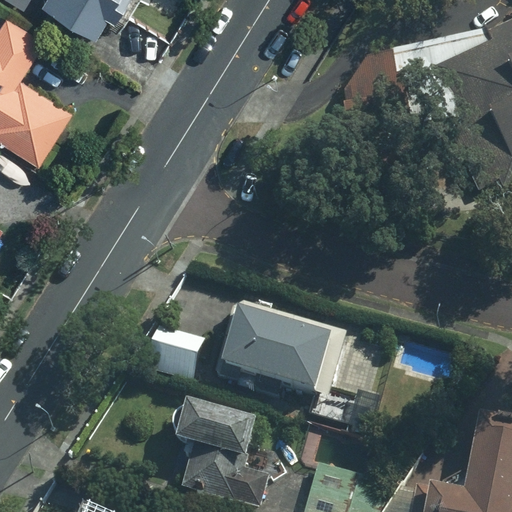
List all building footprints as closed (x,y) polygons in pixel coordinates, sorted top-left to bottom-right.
[(25,0),(4,0),(19,9),(25,0)] [(123,0),(46,0),(41,10),(90,38),(102,17),(111,22),(123,0)] [(0,142),(35,164),(67,111),(15,80),(39,39),(1,17),(0,18),(0,142)] [(511,23),(361,73),(342,95),(348,160),(389,191),(482,204),(511,189),(511,23)] [(328,347),(232,322),(218,379),(314,403),(328,347)] [(205,345),(157,333),(146,377),(195,389),(205,345)] [(190,456),(179,494),(244,511),(258,511),(266,482),(237,474),(239,469),(242,469),(252,431),(182,412),(171,451),(190,456)] [(511,511),(511,430),(474,423),(460,500),(416,492),(411,511),(511,511)]
